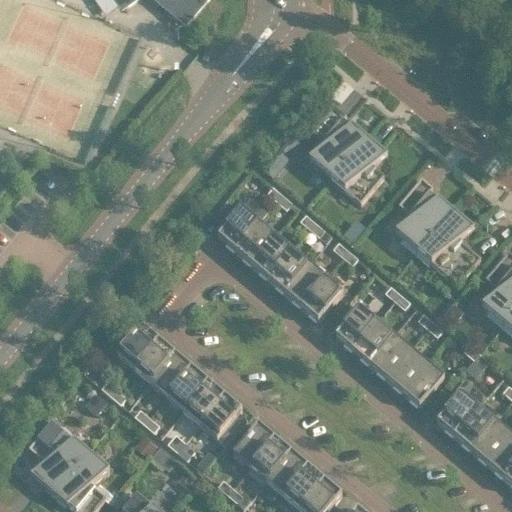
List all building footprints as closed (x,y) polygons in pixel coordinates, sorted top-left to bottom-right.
[(123,0),(127,4),(133,0),(156,0),(186,24),(205,0),(123,0)] [(329,180),(364,138),(350,126),(348,128),(341,122),(345,117),(333,107),(311,134),(325,146),(307,161),(329,180)] [(290,136),(281,146),(292,155),(300,145),(290,136)] [(386,157),(372,145),(364,138),(329,180),(359,205),(382,178),(371,169),(386,157)] [(416,253),(451,212),(437,200),(435,201),(427,195),(432,190),(420,180),(397,207),(412,220),(394,234),(416,253)] [(275,203),(281,196),(271,188),(266,195),(275,203)] [(291,205),(281,196),(275,203),(285,211),(291,205)] [(216,238),(233,252),(266,214),(249,200),(237,214),(228,206),(215,221),(224,229),(216,238)] [(473,230),(459,219),(451,212),(416,253),(456,287),(479,260),(458,242),(473,230)] [(309,231),(314,224),(304,216),(299,223),(309,231)] [(275,237),(259,223),(233,252),(250,267),(275,237)] [(324,232),(314,224),(309,231),(318,239),(324,232)] [(275,237),(250,267),(267,281),(292,251),(275,237)] [(342,259),(348,253),(337,244),(332,251),(342,259)] [(292,251),(267,281),(283,295),(308,265),(292,251)] [(357,260),(348,253),(342,259),(351,267),(357,260)] [(503,326),(511,315),(511,258),(507,254),(484,281),(499,293),(481,308),(503,326)] [(325,280),(308,265),(283,295),(300,309),(325,280)] [(342,294),(325,280),(300,309),(317,323),(342,294)] [(393,302),(399,296),(389,288),(384,295),(393,302)] [(409,304),(399,296),(393,302),(403,311),(409,304)] [(376,323),(359,308),(355,305),(336,326),(341,330),(334,338),(351,352),(376,323)] [(452,324),(461,313),(452,305),(439,321),(445,326),(448,321),(452,324)] [(426,331),(432,324),(422,315),(416,322),(426,331)] [(511,315),(503,326),(511,334),(511,315)] [(393,337),(376,323),(351,352),(368,366),(393,337)] [(441,332),(432,324),(426,331),(436,339),(441,332)] [(157,341),(141,327),(116,357),(132,371),(157,341)] [(409,351),(393,337),(368,366),(385,380),(409,351)] [(174,355),(157,341),(132,371),(149,385),(174,355)] [(472,362),(478,355),(468,347),(463,353),(472,362)] [(401,395),(426,365),(409,351),(385,380),(401,395)] [(191,370),(174,355),(149,385),(166,399),(191,370)] [(488,363),(478,355),(472,362),(482,370),(488,363)] [(443,379),(426,365),(401,395),(418,409),(443,379)] [(191,370),(166,399),(182,413),(207,384),(191,370)] [(447,410),(436,424),(452,438),(485,399),(464,381),(442,406),(447,410)] [(100,390),(109,398),(115,391),(106,383),(100,390)] [(207,384),(182,413),(199,427),(224,398),(207,384)] [(511,402),(511,400),(511,391),(507,387),(501,394),(511,402)] [(115,391),(109,398),(120,406),(125,400),(115,391)] [(106,403),(95,394),(85,406),(96,415),(106,403)] [(224,398),(199,427),(216,442),(241,412),(224,398)] [(486,399),(485,399),(452,438),(469,452),(494,422),(499,417),(482,403),(486,399)] [(133,418),(143,426),(149,419),(139,411),(133,418)] [(149,419),(143,426),(153,434),(158,428),(149,419)] [(486,466),(511,436),(494,422),(469,452),(486,466)] [(29,477),(51,496),(86,454),(50,424),(27,451),(44,465),(29,477)] [(232,455),(249,469),(274,440),(257,425),(232,455)] [(156,445),(144,435),(134,446),(146,456),(156,445)] [(511,469),(511,437),(511,436),(486,466),(503,480),(511,469)] [(166,446),(176,454),(182,448),(172,439),(166,446)] [(249,469),(265,483),(288,456),(290,454),(274,440),(249,469)] [(176,462),(160,448),(151,459),(167,473),(176,462)] [(182,448),(176,454),(186,462),(191,455),(182,448)] [(86,454),(51,496),(66,508),(67,506),(74,511),(94,511),(105,500),(90,488),(108,473),(86,454)] [(290,454),(288,456),(265,483),(282,498),(307,468),(290,454)] [(299,511),(324,482),(307,468),(282,498),(299,511)] [(511,469),(503,480),(511,488),(511,469)] [(216,488),(226,496),(231,489),(222,482),(216,488)] [(324,482),(299,511),(327,511),(341,496),(324,482)] [(119,495),(111,505),(116,510),(131,492),(126,488),(119,495)] [(231,489),(226,496),(236,505),(242,498),(231,489)] [(154,511),(135,495),(121,511),(154,511)]
